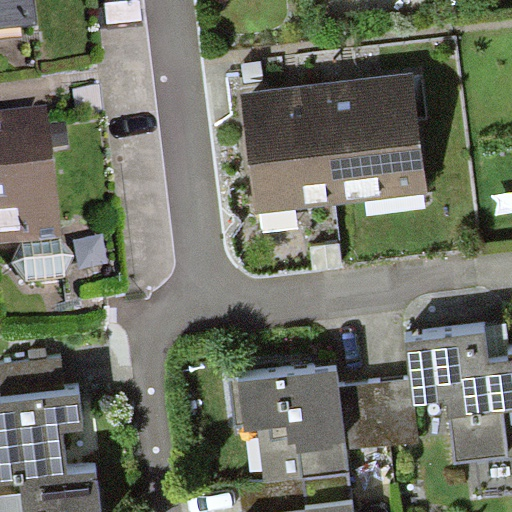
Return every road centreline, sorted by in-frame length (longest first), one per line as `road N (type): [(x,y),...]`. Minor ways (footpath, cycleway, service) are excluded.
road 1 (residential): [(511,266),(204,303)]
road 2 (residential): [(168,0),(204,303)]
road 3 (residential): [(204,303),(145,310),(167,511)]
